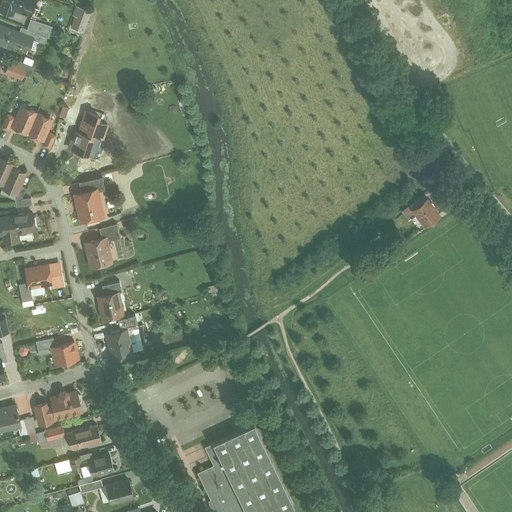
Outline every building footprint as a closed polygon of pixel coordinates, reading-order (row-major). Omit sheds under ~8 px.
[(2,0),(1,4),(1,5),(0,7),(0,9),(13,14),(14,9),(20,11),(19,12),(35,18),(39,8),(30,5),(31,0),(2,0)] [(90,12),(77,7),(74,14),(77,15),(72,27),(83,31),(90,12)] [(42,23),(31,19),(27,29),(37,33),(39,34),(42,23)] [(51,26),(42,23),(39,34),(47,37),(51,26)] [(17,31),(0,24),(0,43),(4,45),(11,48),(11,47),(22,52),(26,53),(32,56),(33,56),(26,53),(32,39),(32,38),(21,34),(19,33),(18,34),(16,33),(17,31)] [(27,29),(23,27),(21,34),(32,38),(32,39),(34,40),(37,33),(27,29)] [(39,34),(37,33),(34,40),(38,42),(39,40),(45,43),(47,37),(39,34)] [(35,62),(24,58),(26,53),(22,52),(17,64),(26,68),(33,71),(33,70),(31,69),(34,62),(35,63),(35,62)] [(17,64),(10,61),(6,69),(16,73),(14,76),(22,79),(26,68),(17,64)] [(80,112),(68,108),(64,120),(76,124),(80,112)] [(28,112),(21,109),(13,126),(28,133),(37,113),(29,109),(28,112)] [(45,116),(37,113),(28,133),(43,139),(51,122),(44,119),(45,116)] [(8,114),(2,128),(8,131),(14,117),(8,114)] [(107,125),(96,121),(91,134),(101,137),(100,138),(103,139),(107,125)] [(49,132),(43,146),(50,149),(56,135),(49,132)] [(88,136),(77,132),(74,141),(71,140),(70,145),(72,146),(71,149),(94,157),(100,138),(101,137),(91,134),(89,133),(88,136)] [(435,157),(433,159),(430,154),(424,157),(434,171),(437,169),(444,180),(450,176),(443,165),(441,166),(435,157)] [(13,165),(0,158),(0,182),(4,184),(3,187),(16,193),(17,193),(20,186),(25,174),(12,168),(13,165)] [(102,178),(82,182),(84,192),(97,189),(98,193),(105,191),(102,178)] [(20,186),(17,193),(16,193),(15,197),(15,200),(22,199),(26,189),(20,186)] [(84,192),(74,195),(81,221),(100,217),(98,208),(101,207),(98,193),(97,189),(84,192)] [(439,214),(426,197),(412,207),(416,213),(425,225),(439,214)] [(22,199),(15,200),(16,207),(32,205),(31,198),(22,199)] [(410,204),(402,209),(402,210),(410,204),(416,213),(411,217),(420,229),(425,225),(416,213),(412,207),(410,204)] [(33,213),(10,216),(12,234),(18,233),(35,230),(33,213)] [(10,216),(0,217),(0,226),(2,228),(4,242),(19,240),(18,233),(12,234),(10,216)] [(117,224),(102,228),(105,238),(106,238),(106,242),(120,239),(117,224)] [(105,238),(86,243),(91,267),(102,264),(105,266),(108,265),(110,263),(111,262),(106,242),(106,238),(105,238)] [(48,265),(26,269),(29,283),(30,288),(52,284),(48,265)] [(120,282),(102,286),(104,296),(117,293),(117,294),(122,292),(120,282)] [(29,283),(19,285),(23,303),(33,301),(30,288),(29,283)] [(104,296),(99,297),(103,318),(127,313),(127,312),(122,292),(117,294),(117,293),(104,296)] [(136,316),(118,320),(121,331),(126,330),(127,331),(132,330),(139,328),(136,316)] [(6,318),(0,319),(0,333),(10,331),(6,318)] [(121,331),(107,335),(113,359),(132,355),(129,341),(136,339),(134,331),(132,330),(127,331),(126,330),(121,331)] [(54,338),(36,342),(39,356),(54,353),(53,348),(56,347),(54,338)] [(56,347),(53,348),(54,353),(55,356),(57,356),(59,363),(77,359),(73,343),(56,347)] [(76,392),(51,398),(53,405),(49,406),(51,415),(56,414),(57,418),(81,412),(79,403),(80,403),(82,400),(81,395),(78,393),(77,393),(76,392)] [(48,403),(35,407),(40,424),(52,421),(51,415),(49,406),(48,403)] [(16,405),(0,409),(0,429),(0,427),(20,423),(20,425),(21,424),(16,405)] [(32,417),(24,419),(28,435),(36,433),(32,417)] [(254,422),(205,447),(214,465),(198,473),(211,500),(208,501),(213,511),(216,510),(216,511),(280,511),(294,505),(254,422)] [(97,425),(67,433),(72,450),(102,442),(97,425)] [(62,426),(44,431),(48,442),(65,437),(62,426)] [(109,454),(93,459),(91,453),(80,456),(80,457),(84,470),(83,470),(86,478),(93,476),(105,473),(114,470),(109,454)] [(80,457),(69,460),(70,464),(73,473),(83,470),(84,470),(80,457)] [(69,459),(55,463),(57,468),(70,464),(69,460),(69,459)] [(101,479),(79,485),(81,491),(82,493),(103,487),(101,479)] [(129,480),(106,486),(111,503),(134,497),(129,480)] [(81,491),(69,495),(73,507),(85,503),(82,493),(81,491)]
